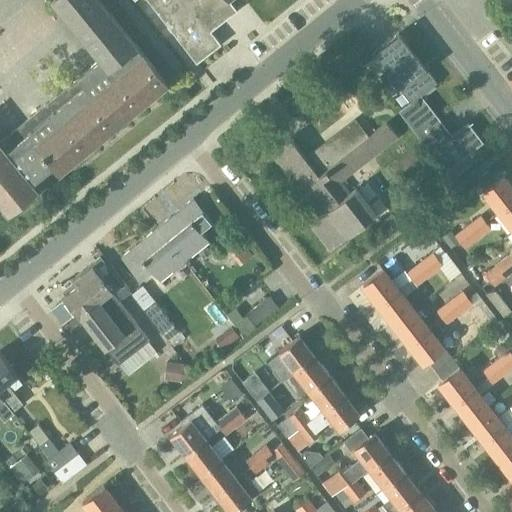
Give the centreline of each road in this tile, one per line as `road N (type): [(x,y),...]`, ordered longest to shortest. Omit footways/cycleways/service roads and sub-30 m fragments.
road 1 (residential): [(478,511),(330,312),(307,296),(187,139)]
road 2 (residential): [(179,511),(13,281)]
road 3 (residential): [(13,281),(187,139)]
road 4 (residential): [(187,139),(362,0)]
road 5 (residential): [(511,120),(418,0)]
